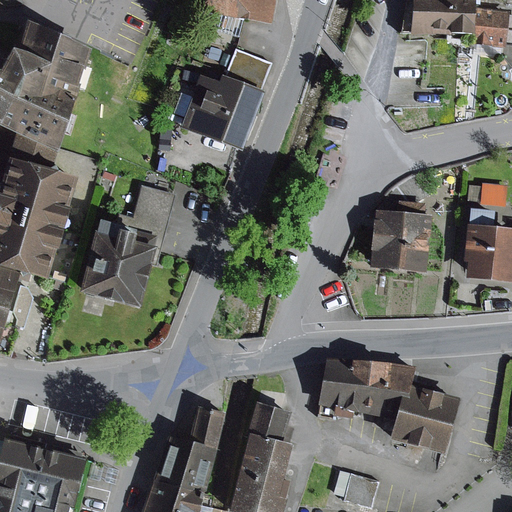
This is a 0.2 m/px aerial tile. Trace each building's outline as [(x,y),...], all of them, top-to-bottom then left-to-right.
[(276,0),(205,0),(203,14),(272,25),(276,0)] [(413,0),(411,37),(474,35),(475,9),(475,0),(413,0)] [(474,35),(474,46),(506,49),(510,12),(475,9),(474,35)] [(92,51),(29,23),(20,52),(12,49),(9,56),(0,51),(0,127),(57,153),(92,51)] [(236,50),(225,77),(262,91),(273,64),(236,50)] [(242,152),(265,92),(262,91),(225,77),(222,76),(219,83),(201,76),(181,129),(242,152)] [(48,281),(77,179),(54,171),(59,154),(57,153),(0,127),(0,268),(20,274),(48,281)] [(159,130),(158,151),(171,151),(172,130),(159,130)] [(483,184),(481,205),(506,208),(508,186),(483,184)] [(161,252),(176,196),(141,186),(129,233),(123,232),(124,228),(100,221),(97,233),(95,232),(80,293),(141,309),(156,250),(161,252)] [(398,214),(374,211),(368,271),(426,276),(431,216),(424,216),(425,205),(399,202),(398,214)] [(469,226),(467,226),(464,262),(467,263),(466,279),(511,283),(511,230),(493,228),(494,212),(470,210),(469,226)] [(0,268),(0,354),(14,358),(21,329),(25,331),(34,300),(28,289),(17,285),(20,274),(0,268)] [(327,360),(319,406),(396,422),(390,442),(445,456),(461,400),(411,387),(415,368),(327,360)] [(282,443),(291,414),(256,403),(229,511),(282,511),(285,501),(278,499),(291,445),(282,443)] [(204,509),(226,414),(198,408),(192,442),(169,438),(142,511),(212,511),(213,510),(204,509)] [(73,511),(86,461),(3,441),(0,451),(0,511),(73,511)] [(380,483),(351,474),(343,502),(372,510),(380,483)]
